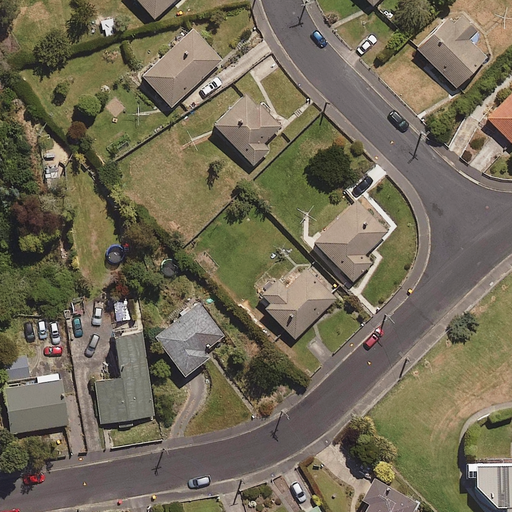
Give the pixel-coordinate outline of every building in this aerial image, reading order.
[(170,0),(135,0),(151,17),(170,0)] [(475,29),(459,13),(450,22),(443,16),(413,46),(453,86),(483,56),(466,38),(475,29)] [(219,59),(189,27),(139,74),(169,106),(219,59)] [(511,87),(483,117),(511,144),(511,143),(511,87)] [(278,124),(245,90),(211,123),(251,164),(267,149),(260,142),(278,124)] [(385,230),(354,198),(311,240),(350,280),(369,262),(361,254),(385,230)] [(333,297),(302,267),(283,286),(273,275),(251,297),(292,338),(333,297)] [(222,335),(195,300),(149,335),(181,376),(207,356),(202,350),(222,335)] [(152,416),(139,331),(111,335),(117,376),(94,380),(100,423),(152,416)] [(27,353),(3,355),(6,379),(29,377),(27,353)] [(69,423),(61,371),(36,374),(37,379),(5,383),(12,431),(69,423)] [(511,511),(511,461),(476,461),(475,491),(504,511),(511,511)] [(411,511),(416,505),(372,478),(360,499),(367,503),(361,511),(411,511)]
